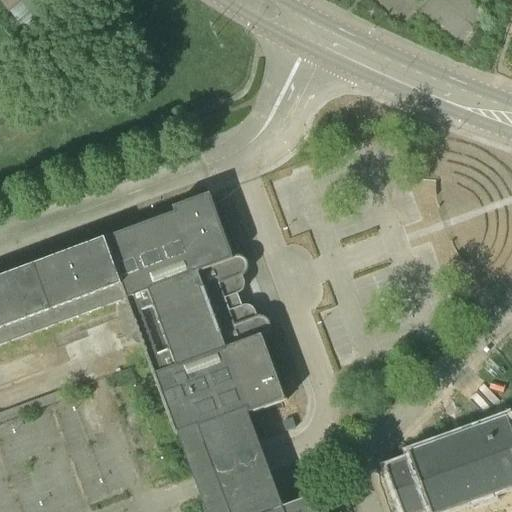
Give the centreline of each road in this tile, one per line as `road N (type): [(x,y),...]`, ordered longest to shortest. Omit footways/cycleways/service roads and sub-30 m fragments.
road 1 (unclassified): [(0,239),(238,154),(266,126),(314,34)]
road 2 (residential): [(371,511),(361,465),(373,447),(511,310)]
road 3 (secondary): [(511,116),(314,34)]
